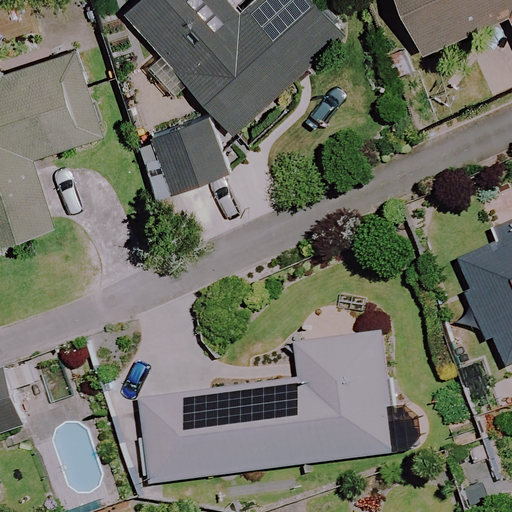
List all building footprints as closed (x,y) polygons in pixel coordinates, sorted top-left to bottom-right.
[(176,95),(192,81),(240,133),(348,33),(317,0),(262,0),(248,14),(234,0),(149,0),(132,16),(167,54),(152,69),(176,95)] [(511,0),(405,0),(426,50),(511,14),(511,0)] [(104,136),(78,53),(0,76),(0,244),(58,227),(37,156),(104,136)] [(241,170),(231,174),(211,121),(157,141),(177,194),(191,232),(255,208),(241,170)] [(485,293),(477,296),(493,342),(501,339),(511,368),(511,367),(511,225),(503,229),(510,246),(473,259),(485,293)] [(404,452),(388,334),(303,346),(308,380),(148,402),(159,485),(404,452)] [(0,436),(29,427),(13,374),(0,378),(0,436)] [(0,496),(9,492),(0,474),(0,496)]
